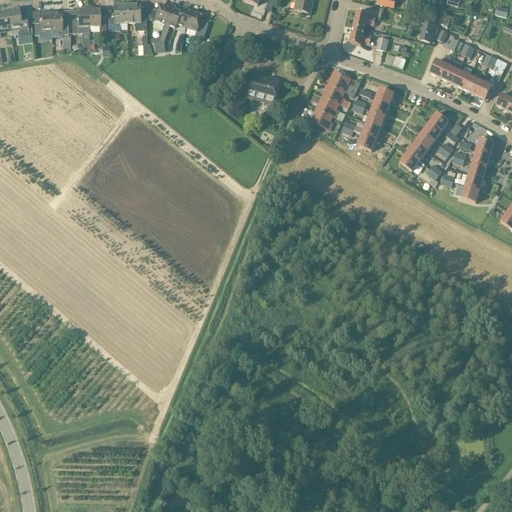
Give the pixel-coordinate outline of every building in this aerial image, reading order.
[(271,14),(271,12),(274,2),(268,0),(265,12),(271,14)] [(309,15),(312,0),(295,0),(293,12),(309,15)] [(391,0),(388,0),(386,9),(394,11),(396,1),(391,0)] [(126,7),(127,25),(135,25),(135,33),(146,33),(146,14),(140,15),(139,6),(126,7)] [(154,23),(164,27),(172,6),(170,6),(165,8),(160,6),(158,13),(148,9),(148,21),(154,23)] [(172,6),(164,27),(160,40),(159,44),(164,44),(169,29),(175,31),(176,27),(180,13),(176,11),(173,7),(172,6)] [(114,18),(108,18),(108,34),(119,33),(119,26),(127,25),(126,7),(113,7),(114,15),(114,18)] [(92,8),(88,9),(89,29),(100,29),(100,35),(106,35),(106,23),(100,23),(99,12),(93,12),(92,8)] [(505,19),(508,11),(497,8),(495,17),(505,19)] [(89,35),(89,29),(88,9),(84,9),(84,12),(77,12),(78,24),(71,24),(72,36),(89,35)] [(186,31),(193,10),(192,9),(187,12),(182,10),(180,13),(176,27),(186,31)] [(7,12),(10,33),(17,32),(18,39),(29,37),(26,18),(21,19),(20,10),(7,12)] [(195,10),(193,10),(186,31),(196,34),(195,38),(202,40),(207,26),(200,23),(203,17),(197,15),(195,10)] [(0,36),(0,34),(10,33),(7,12),(0,13),(0,39),(1,39),(0,36)] [(45,33),(51,33),(51,13),(40,13),(40,25),(34,25),(34,37),(45,37),(45,33)] [(61,13),(51,13),(51,33),(58,33),(58,37),(68,37),(68,24),(62,24),(61,13)] [(353,29),(364,32),(365,27),(374,28),(375,21),(367,19),(368,16),(357,13),(353,29)] [(447,29),(450,24),(452,20),(446,17),(441,27),(447,29)] [(435,23),(425,20),(421,34),(431,37),(435,23)] [(363,36),(364,32),(353,29),(349,45),(360,47),(361,44),(369,46),(371,39),(363,36)] [(443,44),(447,35),(441,32),(437,42),(443,44)] [(142,47),(144,47),(145,58),(153,57),(149,47),(147,47),(146,39),(142,39),(142,47)] [(379,39),(376,51),(386,54),(389,42),(379,39)] [(454,40),(449,51),(454,53),(459,43),(454,40)] [(241,60),(245,46),(226,41),(222,55),(241,60)] [(164,54),(164,44),(159,44),(154,45),(155,54),(164,54)] [(206,54),(208,47),(199,45),(197,51),(206,54)] [(460,56),(465,58),(470,48),(464,46),(460,56)] [(470,48),(465,58),(470,61),(475,51),(470,48)] [(482,67),(487,69),(492,59),(487,56),(485,59),(482,67)] [(401,70),(405,61),(395,57),(391,67),(401,70)] [(430,76),(441,81),(448,68),(452,60),(446,57),(442,65),(436,62),(430,76)] [(492,59),(487,69),(493,71),(495,66),(505,71),(507,66),(502,64),(497,61),(492,59)] [(448,68),(441,81),(452,86),(458,73),(448,68)] [(204,73),(200,86),(209,89),(213,76),(204,73)] [(458,73),(452,86),(463,92),(469,78),(458,73)] [(279,82),(252,74),(245,99),(272,107),(279,82)] [(333,82),(330,87),(345,94),(347,96),(351,89),(348,87),(351,82),(334,74),(331,81),(333,82)] [(469,78),(463,92),(474,97),(480,83),(469,78)] [(480,83),(474,97),(485,102),(492,89),(480,83)] [(327,94),(324,100),(339,106),(348,111),(351,105),(345,101),(342,100),(345,94),(330,87),(328,86),(325,93),(327,94)] [(372,95),(362,91),(359,96),(370,101),(372,95)] [(375,103),(389,108),(394,97),(380,91),(375,103)] [(496,108),(507,113),(511,104),(511,101),(502,96),(496,108)] [(321,106),(319,112),(336,120),(339,113),(336,112),(339,106),(324,100),(322,99),(319,105),(321,106)] [(356,102),(354,107),(364,111),(367,106),(356,102)] [(371,114),(385,120),(389,108),(375,103),(371,114)] [(364,111),(354,107),(352,113),(362,117),(364,111)] [(315,119),(313,125),(330,133),(333,126),(330,124),(333,119),(319,112),(316,111),(313,118),(315,119)] [(342,123),(346,116),(340,114),(337,121),(342,123)] [(371,114),(367,125),(381,131),(385,120),(371,114)] [(429,126),(441,135),(449,125),(436,116),(429,126)] [(298,125),(304,127),(307,121),(301,118),(298,125)] [(346,124),(344,129),(354,133),(356,128),(346,124)] [(381,131),(367,125),(364,131),(356,128),(354,133),(362,137),(376,142),(381,131)] [(422,135),(434,144),(441,135),(429,126),(422,135)] [(354,133),(344,129),(342,134),(352,138),(354,133)] [(459,141),(450,134),(446,139),(455,145),(459,141)] [(414,145),(427,154),(434,144),(422,135),(414,145)] [(362,136),(357,148),(372,153),(376,142),(362,137),(362,136)] [(480,142),(476,154),(490,158),(494,146),(480,142)] [(459,149),(470,152),(471,147),(461,143),(459,149)] [(407,155),(420,164),(427,154),(414,145),(407,155)] [(444,145),(441,150),(450,156),(453,152),(444,145)] [(450,156),(441,150),(437,155),(446,161),(450,156)] [(455,154),(454,160),(464,163),(466,157),(455,154)] [(490,158),(476,154),(472,165),(487,170),(490,158)] [(424,168),(420,164),(407,155),(400,165),(412,174),(417,168),(422,171),(424,168)] [(464,163),(454,160),(452,165),(462,168),(464,163)] [(469,177),(483,182),(487,170),(472,165),(469,177)] [(430,171),(439,178),(442,174),(433,167),(430,171)] [(430,171),(426,176),(435,182),(439,178),(430,171)] [(444,176),(442,181),(453,185),(455,179),(444,176)] [(465,189),(479,193),(483,182),(469,177),(465,189)] [(440,187),(451,190),(453,185),(442,181),(440,187)] [(476,205),(479,193),(465,189),(461,201),(476,205)] [(511,216),(508,214),(501,224),(511,232),(511,216)]
